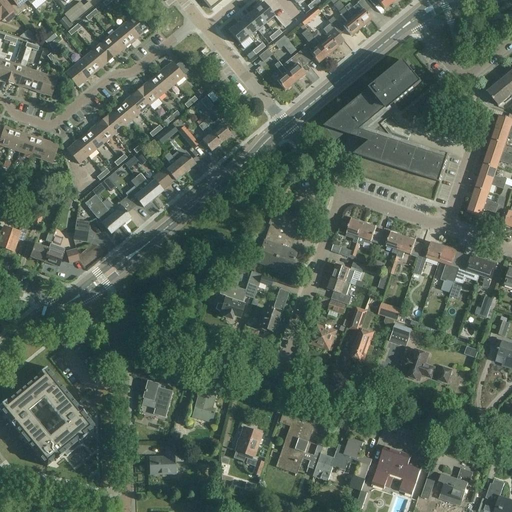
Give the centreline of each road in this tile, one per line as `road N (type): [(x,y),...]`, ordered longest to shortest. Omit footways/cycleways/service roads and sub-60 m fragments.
road 1 (tertiary): [(79,291),(285,126)]
road 2 (residential): [(511,456),(279,375)]
road 3 (residential): [(0,99),(19,119),(50,127),(198,20)]
road 4 (residential): [(279,375),(342,194)]
road 5 (residential): [(123,507),(121,321)]
road 6 (residential): [(279,375),(121,321)]
road 7 (tertiary): [(285,126),(411,21)]
road 8 (residential): [(449,229),(483,127),(481,103),(465,81)]
road 9 (residential): [(123,507),(0,476)]
road 10 (residential): [(285,126),(206,29)]
